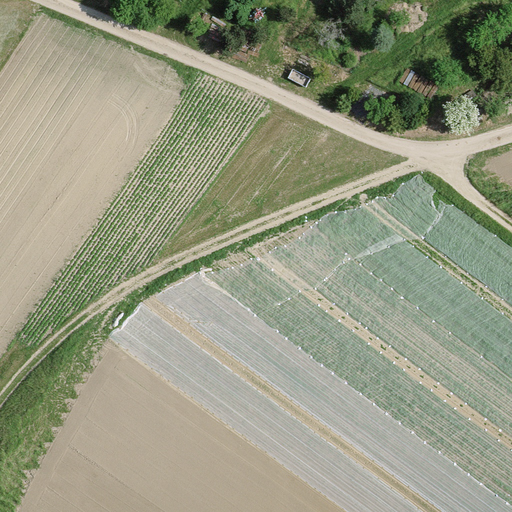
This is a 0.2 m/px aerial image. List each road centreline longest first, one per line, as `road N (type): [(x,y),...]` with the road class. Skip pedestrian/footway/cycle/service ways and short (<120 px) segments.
road 1 (track): [(437,159),(172,261),(54,336),(0,394)]
road 2 (track): [(51,0),(437,159),(511,135)]
